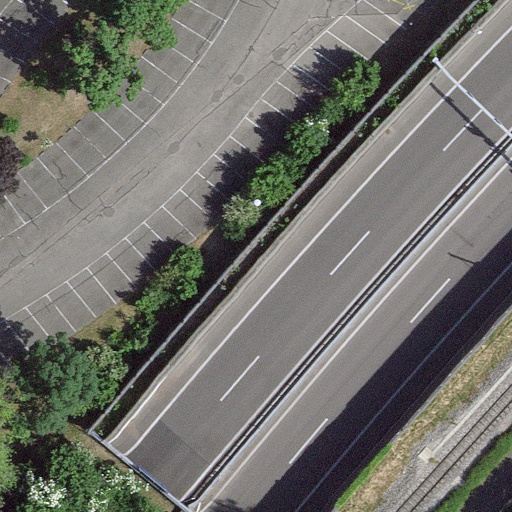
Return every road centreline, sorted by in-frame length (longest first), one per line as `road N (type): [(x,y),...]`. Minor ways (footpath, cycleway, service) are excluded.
road 1 (motorway): [(511,87),(126,511)]
road 2 (motorway): [(262,511),(511,227)]
